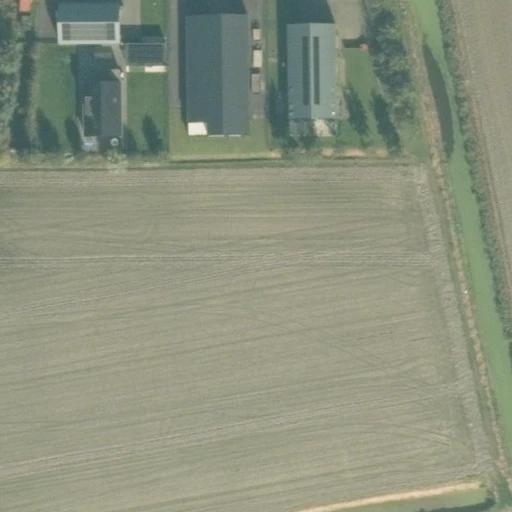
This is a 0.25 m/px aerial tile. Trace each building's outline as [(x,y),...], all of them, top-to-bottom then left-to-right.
[(60,45),(121,45),(121,4),(60,5),(60,45)] [(187,18),(189,138),(250,138),(248,17),(187,18)] [(287,25),(287,24),(287,119),(288,119),(288,117),(335,117),(335,118),(335,24),(335,25),(287,25)] [(125,46),(126,66),(166,66),(165,46),(125,46)] [(85,136),(121,136),(121,84),(120,84),(120,71),(109,71),(109,84),(85,84),(85,136)]
